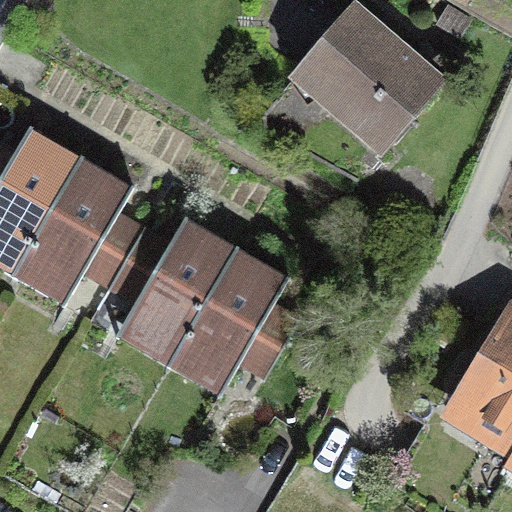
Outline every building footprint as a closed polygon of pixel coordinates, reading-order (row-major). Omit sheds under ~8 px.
[(358,10),(295,82),(380,156),(443,84),(358,10)] [(0,196),(0,279),(15,288),(84,168),(34,139),(0,196)] [(84,168),(15,288),(65,317),(134,197),(84,168)] [(118,351),(168,379),(237,261),(187,233),(118,351)] [(237,261),(168,379),(220,410),(289,292),(237,261)] [(511,312),(454,403),(511,437),(511,312)]
